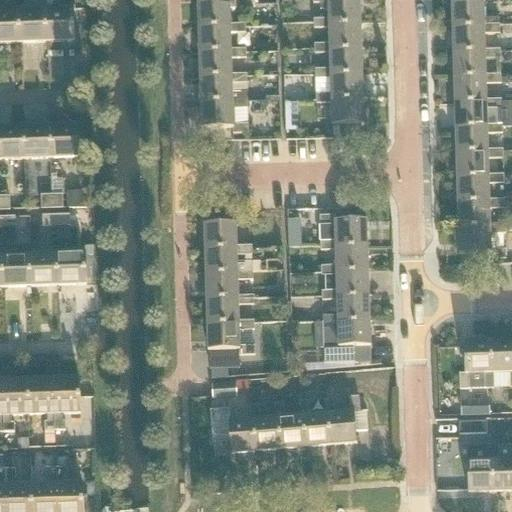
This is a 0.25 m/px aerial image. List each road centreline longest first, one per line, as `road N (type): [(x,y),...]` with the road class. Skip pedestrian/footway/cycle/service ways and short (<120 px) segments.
road 1 (residential): [(179,178),(408,173)]
road 2 (residential): [(418,511),(412,304)]
road 3 (residential): [(184,383),(179,178)]
road 4 (residential): [(179,178),(174,0)]
road 5 (residential): [(408,173),(403,0)]
road 6 (residential): [(412,304),(408,173)]
